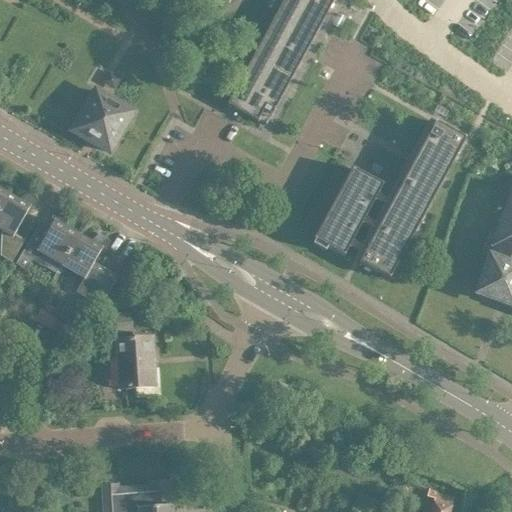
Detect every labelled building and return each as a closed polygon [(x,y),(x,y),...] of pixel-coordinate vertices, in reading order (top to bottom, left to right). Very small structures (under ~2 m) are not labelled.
[(281,0),(226,103),(264,124),(331,0),(281,0)] [(94,90),(72,130),(109,151),(124,124),(128,123),(131,117),(130,113),(131,111),(94,90)] [(434,121),(358,261),(388,277),(464,137),(434,121)] [(351,167),(312,238),(343,255),(381,184),(351,167)] [(22,220),(35,196),(26,191),(18,199),(5,192),(0,200),(0,227),(2,229),(0,233),(0,236),(0,254),(11,260),(31,225),(22,220)] [(511,195),(477,292),(511,304),(511,195)] [(52,218),(54,219),(46,234),(36,228),(22,253),(15,262),(26,269),(32,259),(55,273),(61,263),(78,234),(64,226),(67,214),(59,210),(59,211),(57,209),(52,218)] [(90,240),(78,234),(61,263),(84,276),(79,285),(101,297),(116,274),(94,261),(102,247),(102,248),(108,239),(107,238),(107,237),(99,232),(90,240)] [(15,289),(2,282),(0,285),(0,295),(8,301),(15,289)] [(118,388),(153,386),(150,337),(131,338),(129,312),(104,313),(105,332),(114,332),(118,388)] [(268,402),(263,410),(272,415),(276,407),(268,402)] [(172,511),(172,504),(171,504),(169,478),(148,480),(149,484),(117,486),(117,482),(101,484),(103,511),(172,511)] [(447,511),(452,497),(451,496),(436,492),(436,491),(428,488),(425,495),(433,497),(427,511),(415,511),(397,507),(395,511),(447,511)] [(300,505),(308,507),(311,493),(303,491),(300,505)]
